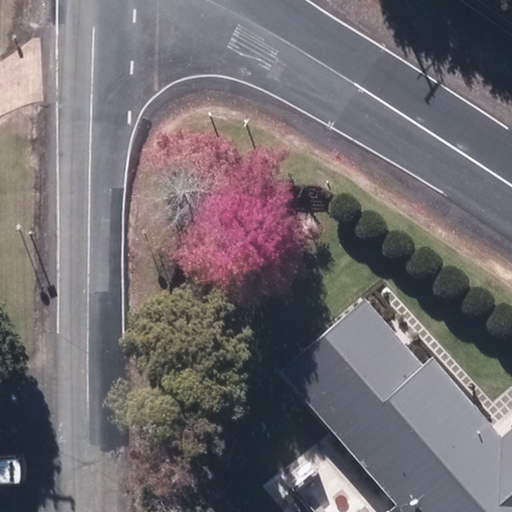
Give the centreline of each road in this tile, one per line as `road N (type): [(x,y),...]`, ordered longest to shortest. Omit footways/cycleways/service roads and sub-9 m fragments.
road 1 (unclassified): [(100,484),(98,0)]
road 2 (unclassified): [(511,190),(350,80),(208,0)]
